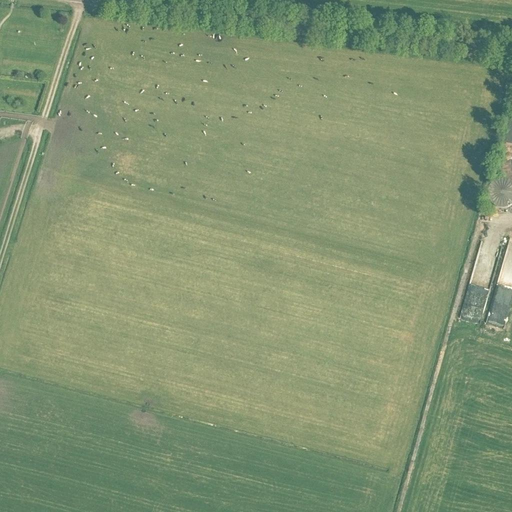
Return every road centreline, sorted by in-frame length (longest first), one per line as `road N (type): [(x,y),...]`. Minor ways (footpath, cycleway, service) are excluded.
road 1 (unclassified): [(511,54),(82,0)]
road 2 (track): [(40,126),(0,259)]
road 3 (track): [(40,126),(82,0)]
